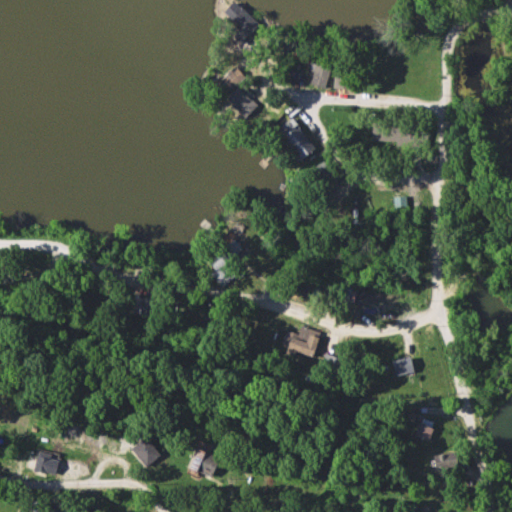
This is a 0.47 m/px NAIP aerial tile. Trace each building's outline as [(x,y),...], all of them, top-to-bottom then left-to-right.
[(258,23),(238,3),(228,13),(248,33),(258,23)] [(335,64),(317,59),(310,83),(327,89),(335,64)] [(356,65),(337,65),(336,90),(355,91),(356,65)] [(247,77),(237,67),(218,85),(227,95),(247,77)] [(229,101),(248,118),(259,106),(241,89),(229,101)] [(319,151),(295,119),(281,130),(305,161),(319,151)] [(429,145),(429,123),(374,123),(374,145),(429,145)] [(306,174),(320,200),(342,188),(327,162),(306,174)] [(129,314),(155,315),(155,298),(130,298),(129,314)] [(311,328),(288,343),(302,365),(325,350),(311,328)] [(441,366),(438,352),(418,357),(421,371),(441,366)] [(341,378),(343,358),(324,356),(321,376),(341,378)] [(395,360),(397,375),(416,373),(414,358),(395,360)] [(432,441),(436,428),(422,423),(418,436),(432,441)] [(133,449),(149,468),(163,456),(148,437),(133,449)] [(58,478),(64,456),(41,450),(35,472),(58,478)] [(193,470),(213,479),(222,460),(202,450),(193,470)] [(234,469),(246,474),(251,461),(239,456),(234,469)] [(50,511),(89,511),(90,502),(51,500),(50,511)]
